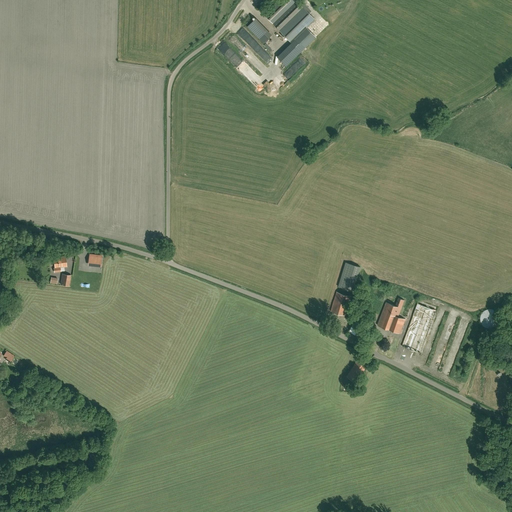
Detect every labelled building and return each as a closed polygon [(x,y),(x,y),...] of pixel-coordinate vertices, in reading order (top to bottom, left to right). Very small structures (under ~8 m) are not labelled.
[(297,1),(297,0),(279,0),(264,15),(291,41),(315,19),(310,13),(312,11),(306,5),(304,7),(297,1)] [(246,26),(263,42),(271,33),(255,17),(246,26)] [(305,34),(294,45),(300,51),(301,52),(312,42),(305,34)] [(278,56),(286,65),(300,51),(294,45),(292,43),(278,56)] [(89,253),(88,264),(101,266),(102,255),(89,253)] [(65,256),(53,257),(55,268),(67,266),(65,256)] [(345,261),(338,286),(352,290),(360,266),(345,261)] [(71,275),(62,274),(61,284),(69,285),(71,275)] [(346,315),(350,295),(335,292),(331,312),(346,315)] [(400,333),(405,319),(398,316),(404,300),(398,298),(395,305),(386,302),(378,325),(400,333)] [(417,303),(416,308),(402,346),(420,353),(436,310),(417,303)] [(499,321),(499,320),(499,318),(499,317),(499,316),(499,315),(498,314),(498,313),(497,312),(496,312),(496,311),(495,310),(494,310),(493,309),(492,309),(491,309),(490,309),(489,309),(487,309),(486,309),(485,310),(484,310),(484,311),(483,312),(482,312),(481,313),(481,314),(480,315),(480,316),(480,317),(480,318),(480,319),(480,321),(480,322),(481,323),(481,324),(482,324),(483,325),(484,326),(484,327),(485,327),(486,328),(487,328),(488,328),(490,328),(491,328),(492,328),(493,328),(494,327),(495,327),(496,326),(496,325),(497,324),(498,324),(498,323),(499,322),(499,321)] [(367,315),(360,312),(357,318),(365,321),(367,315)] [(349,331),(371,343),(376,333),(355,321),(349,331)] [(11,360),(14,355),(6,350),(3,355),(11,360)] [(357,360),(351,368),(346,376),(356,383),(366,367),(357,360)]
